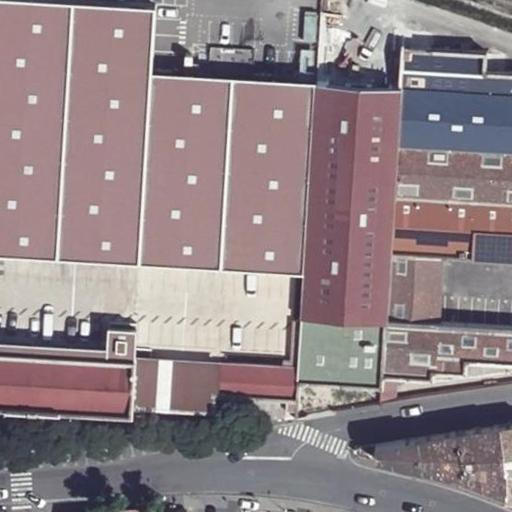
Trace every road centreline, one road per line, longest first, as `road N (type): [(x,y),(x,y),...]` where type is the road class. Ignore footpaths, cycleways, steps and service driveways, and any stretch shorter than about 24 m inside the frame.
road 1 (tertiary): [(0,486),(290,466)]
road 2 (tertiary): [(290,466),(319,438),(342,430),(511,404)]
road 3 (tertiary): [(290,466),(443,511)]
